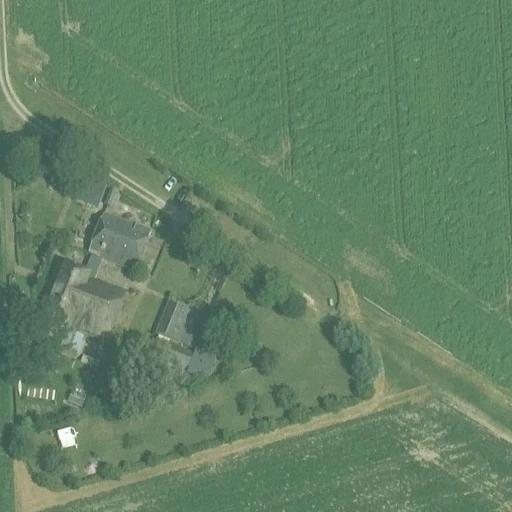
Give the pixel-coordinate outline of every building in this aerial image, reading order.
[(87,254),(135,274),(150,234),(103,214),(87,254)] [(69,328),(106,343),(126,294),(89,279),(90,277),(66,267),(43,322),(68,332),(69,328)] [(155,336),(194,351),(205,321),(193,317),(193,315),(167,306),(155,336)] [(321,335),(317,351),(340,357),(345,342),(321,335)] [(147,360),(186,375),(194,355),(155,340),(147,360)] [(217,360),(197,353),(188,379),(208,386),(217,360)] [(224,382),(211,385),(216,406),(229,403),(224,382)]
